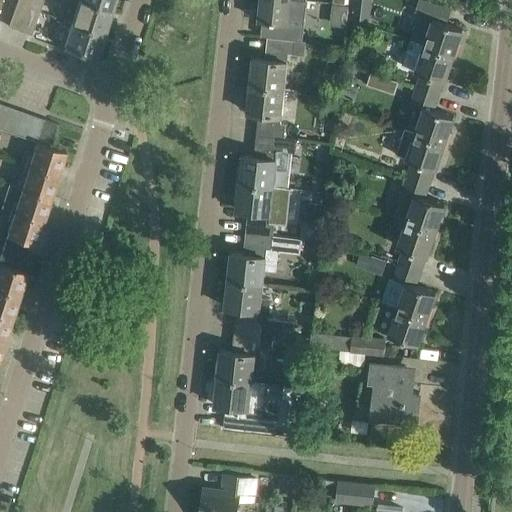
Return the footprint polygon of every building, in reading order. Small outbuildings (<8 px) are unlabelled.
[(17,0),(9,25),(21,29),(31,0),(17,0)] [(31,0),(21,29),(31,33),(32,33),(43,0),(31,0)] [(89,0),(80,0),(73,20),(105,31),(113,7),(89,0)] [(307,0),(260,0),(259,19),(263,19),(261,35),(268,36),(268,37),(271,37),(271,36),(303,40),(307,0)] [(419,12),(410,39),(426,44),(454,53),(463,27),(447,21),(452,9),(424,0),(418,0),(415,11),(419,12)] [(105,31),(73,20),(71,26),(65,45),(97,55),(105,31)] [(253,56),(250,84),(285,88),(289,53),(304,55),(306,40),(303,40),(271,36),(271,37),(269,58),(253,56)] [(422,72),(417,86),(440,94),(445,79),(446,79),(454,53),(426,44),(410,39),(401,65),(422,72)] [(386,75),(382,88),(394,92),(398,80),(386,75)] [(285,88),(250,84),(247,111),(263,112),(260,135),(285,138),(286,124),(281,123),(285,88)] [(424,105),(416,131),(446,140),(454,115),(435,108),(440,94),(417,86),(412,101),(424,105)] [(0,101),(0,128),(3,129),(11,105),(0,101)] [(3,129),(16,134),(25,110),(11,105),(3,129)] [(16,134),(26,138),(35,114),(25,110),(16,134)] [(26,138),(37,142),(38,140),(46,117),(35,114),(26,138)] [(46,117),(38,140),(50,144),(58,122),(46,117)] [(413,159),(408,174),(431,181),(436,167),(437,167),(446,140),(416,131),(405,127),(396,153),(413,159)] [(242,154),(239,182),(275,186),(278,150),(296,152),(298,139),(285,138),(260,135),(258,156),(242,154)] [(25,151),(22,161),(59,172),(66,149),(50,144),(38,140),(37,142),(33,154),(25,151)] [(319,156),(328,158),(330,143),(321,142),(319,156)] [(28,172),(23,186),(51,196),(59,172),(22,161),(26,162),(23,171),(28,172)] [(395,214),(408,218),(437,228),(445,202),(426,196),(431,181),(408,174),(395,214)] [(313,178),(312,187),(326,188),(327,179),(313,178)] [(252,210),(250,232),(275,235),(276,222),(271,222),(275,186),(239,182),(236,208),(252,210)] [(14,199),(11,208),(44,219),(51,196),(23,186),(19,200),(14,199)] [(44,219),(11,208),(8,217),(13,218),(5,245),(26,251),(30,240),(36,242),(44,219)] [(404,247),(399,261),(422,269),(427,255),(428,255),(437,228),(408,218),(399,245),(404,247)] [(232,251),(228,279),(264,283),(266,268),(275,269),(278,250),(300,252),(301,238),(275,235),(250,232),(247,253),(232,251)] [(308,267),(320,268),(322,242),(310,241),(308,267)] [(0,286),(20,293),(28,270),(21,268),(25,256),(3,249),(0,259),(0,286)] [(367,268),(383,273),(387,259),(371,254),(367,268)] [(390,276),(381,302),(427,317),(436,290),(417,284),(422,269),(399,261),(393,278),(390,276)] [(239,329),(273,333),(293,335),(295,320),(269,317),(271,297),(263,296),(264,283),(228,279),(226,306),(241,307),(239,329)] [(0,312),(13,316),(20,293),(0,286),(0,312)] [(381,302),(372,327),(419,343),(427,317),(381,302)] [(0,337),(5,340),(13,316),(0,312),(0,337)] [(352,350),(367,352),(385,354),(387,340),(369,338),(372,329),(366,326),(362,338),(353,337),(352,350)] [(273,333),(239,329),(236,351),(221,349),(218,377),(253,381),(257,345),(272,347),(273,333)] [(367,352),(352,350),(341,349),(339,362),(365,365),(367,352)] [(370,379),(376,380),(373,415),(398,417),(418,419),(420,392),(412,391),(413,383),(405,382),(407,366),(387,364),(372,362),(370,379)] [(253,381),(218,377),(215,403),(230,405),(228,427),(275,432),(277,418),(260,416),(264,382),(253,381)] [(304,387),(289,385),(287,385),(287,388),(286,399),(291,399),(289,419),(301,421),(304,387)] [(353,417),(352,430),(367,431),(368,419),(353,417)] [(202,511),(236,511),(238,498),(253,500),(256,477),(226,473),(224,489),(205,487),(202,511)] [(335,501),(373,505),(375,484),(338,479),(335,501)]
